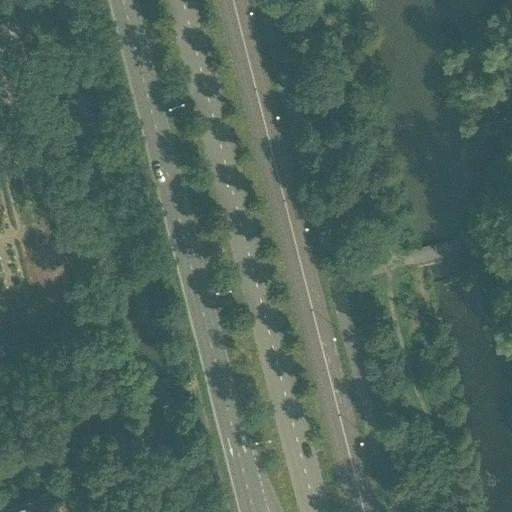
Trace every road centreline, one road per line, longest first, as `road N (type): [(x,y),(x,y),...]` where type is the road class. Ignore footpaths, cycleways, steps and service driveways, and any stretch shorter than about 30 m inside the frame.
road 1 (primary): [(317,511),(180,0)]
road 2 (primary): [(122,0),(253,511)]
